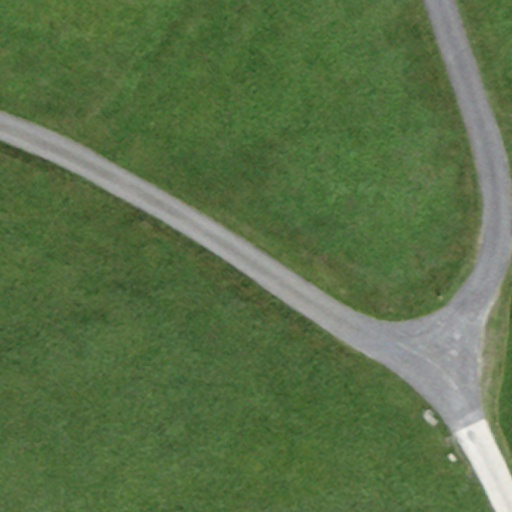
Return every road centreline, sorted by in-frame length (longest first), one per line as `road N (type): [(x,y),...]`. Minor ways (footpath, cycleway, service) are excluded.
road 1 (unclassified): [(0,128),(132,190),(313,308),(388,343),(434,346),(473,301),(496,234),(489,163),(435,0)]
road 2 (track): [(510,511),(434,346)]
